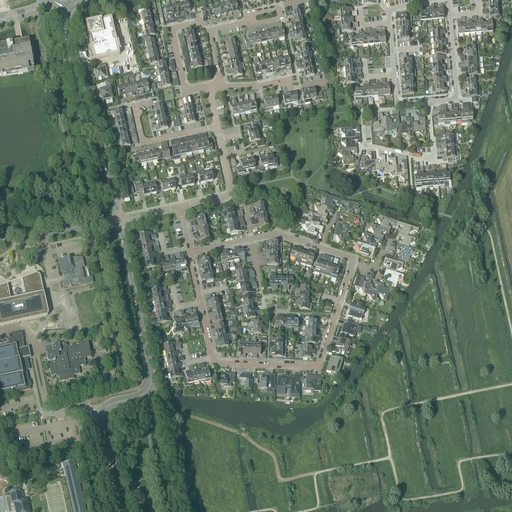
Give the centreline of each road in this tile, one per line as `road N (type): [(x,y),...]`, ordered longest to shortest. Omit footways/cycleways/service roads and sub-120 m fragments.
road 1 (residential): [(352,262),(318,367),(217,363),(190,252)]
road 2 (tertiary): [(104,409),(144,395),(151,384),(119,219)]
road 3 (tertiary): [(119,219),(105,151),(72,68),(64,8)]
road 4 (residential): [(362,128),(368,146),(434,157),(429,100)]
road 5 (residential): [(217,126),(142,142),(135,106),(156,101)]
